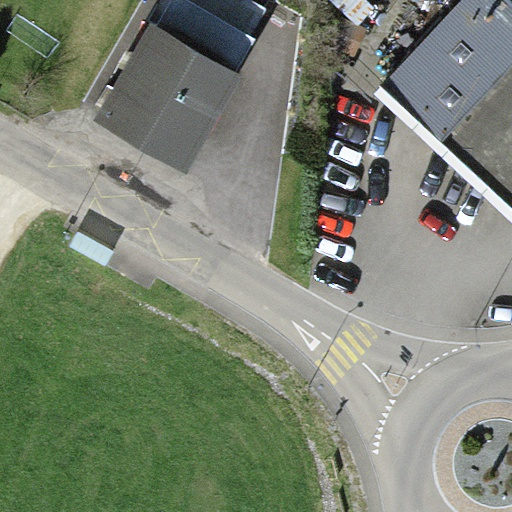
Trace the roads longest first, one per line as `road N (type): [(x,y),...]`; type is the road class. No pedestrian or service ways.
road 1 (tertiary): [(301,316),(0,144)]
road 2 (tertiary): [(301,316),(404,465)]
road 3 (tertiary): [(445,394),(301,316)]
